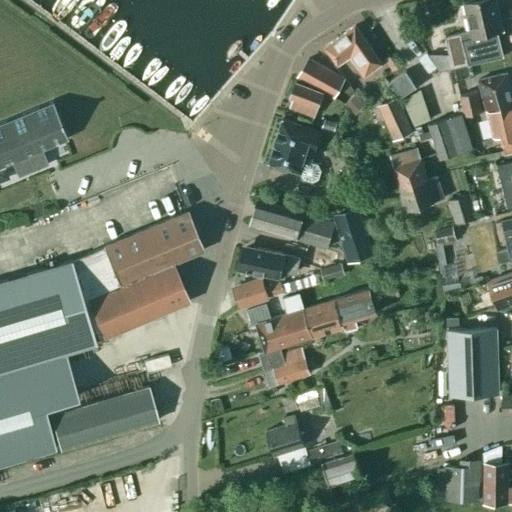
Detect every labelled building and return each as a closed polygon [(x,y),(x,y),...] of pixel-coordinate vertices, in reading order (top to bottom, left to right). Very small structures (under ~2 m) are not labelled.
[(497,31),(503,30),(495,0),(473,0),(464,2),(471,36),(461,38),(467,64),(502,56),(497,31)] [(325,45),(337,63),(350,55),(363,75),(381,63),(355,25),(325,45)] [(333,94),(343,78),(309,56),(298,75),(325,92),(327,90),(333,94)] [(400,96),(414,86),(404,70),(390,80),(400,96)] [(478,80),(485,110),(486,109),(486,108),(511,102),(511,95),(506,73),(478,80)] [(312,115),(322,91),(295,80),(289,95),(292,96),(288,105),(312,115)] [(464,115),(481,111),(476,90),(459,94),(464,115)] [(361,99),(355,93),(344,102),(350,109),(351,110),(361,100),(361,99)] [(396,99),(381,106),(397,137),(411,129),(396,99)] [(51,100),(0,122),(0,164),(11,160),(17,174),(16,174),(17,176),(38,167),(31,152),(41,149),(67,138),(66,136),(65,136),(51,103),(52,102),(51,100)] [(486,109),(485,110),(492,137),(501,134),(506,152),(511,150),(511,102),(486,108),(486,109)] [(439,157),(472,147),(461,113),(429,123),(439,157)] [(320,131),(303,125),(281,118),(267,162),(295,171),(300,172),(302,177),(311,180),(317,177),(320,169),(317,163),(310,160),(313,149),(314,149),(320,131)] [(336,121),(324,118),(322,127),(334,130),(336,121)] [(390,156),(400,188),(421,179),(419,174),(424,172),(419,156),(418,157),(416,148),(390,156)] [(31,152),(38,167),(47,163),(41,149),(31,152)] [(162,167),(169,188),(200,177),(193,156),(162,167)] [(507,207),(511,205),(511,161),(497,165),(507,207)] [(426,177),(424,172),(419,174),(421,179),(400,188),(406,208),(443,197),(436,174),(426,177)] [(474,215),(467,193),(447,199),(454,222),(474,215)] [(326,248),(334,223),(257,198),(249,223),(326,248)] [(372,253),(356,204),(331,212),(347,261),(372,253)] [(0,370),(65,352),(95,342),(94,338),(102,335),(185,302),(170,263),(202,250),(187,212),(103,246),(72,258),(0,279),(0,370)] [(511,217),(502,220),(508,248),(498,251),(500,261),(511,258),(511,217)] [(455,238),(452,224),(434,228),(437,242),(455,238)] [(298,256),(286,253),(253,246),(252,252),(241,250),(237,267),(239,267),(238,267),(281,277),(282,270),(294,273),(298,256)] [(343,273),(340,261),(319,267),(322,278),(343,273)] [(511,271),(488,281),(499,308),(500,307),(501,309),(511,305),(511,271)] [(262,278),(234,287),(239,306),(268,297),(262,278)] [(269,295),(282,291),(280,282),(266,286),(269,295)] [(279,347),(312,337),(312,336),(304,308),(303,308),(298,288),(280,294),(286,313),(270,318),(265,304),(247,309),(252,324),(256,323),(264,351),(259,353),(264,369),(285,362),(282,353),(281,351),(279,347)] [(312,336),(312,337),(344,327),(343,322),(375,312),(367,288),(304,308),(312,336)] [(447,316),(446,316),(446,325),(458,325),(458,316),(447,316)] [(448,330),(450,385),(450,392),(497,391),(495,329),(448,330)] [(281,351),(282,353),(285,362),(264,369),(268,384),(308,372),(301,345),(281,351)] [(75,396),(72,385),(64,354),(0,372),(0,461),(54,447),(42,405),(75,396)] [(332,407),(325,384),(315,387),(322,409),(332,407)] [(60,447),(156,419),(146,386),(50,414),(60,447)] [(511,411),(511,391),(502,392),(503,412),(511,411)] [(286,410),(297,406),(293,395),(282,398),(286,410)] [(273,454),(304,444),(294,413),(282,416),(285,424),(266,430),(273,454)] [(320,420),(306,422),(308,437),(323,435),(320,420)] [(310,461),(342,451),(338,439),(306,450),(310,461)] [(330,485),(359,476),(352,453),(323,462),(326,474),(313,478),(316,488),(306,491),(312,510),(336,502),(330,485)] [(479,458),(459,458),(459,464),(445,464),(444,498),(477,499),(479,458)] [(508,460),(482,459),(482,501),(507,501),(508,460)] [(369,511),(391,504),(385,487),(348,500),(352,511),(360,509),(361,511),(369,511)] [(227,508),(226,497),(202,498),(202,511),(234,511),(234,508),(227,508)]
